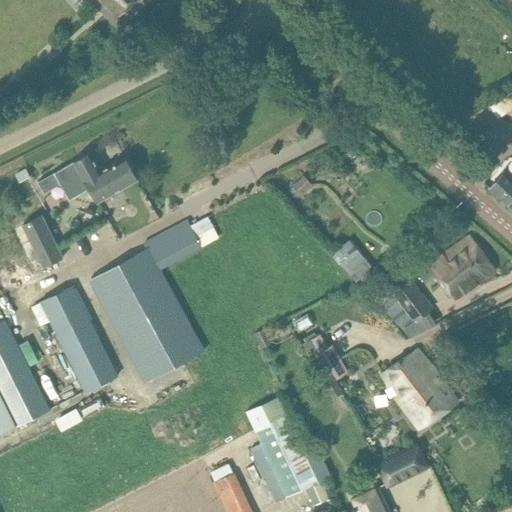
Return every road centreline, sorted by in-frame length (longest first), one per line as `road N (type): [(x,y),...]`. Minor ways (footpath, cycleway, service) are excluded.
road 1 (unclassified): [(511,230),(285,5)]
road 2 (unclassified): [(0,147),(285,5)]
